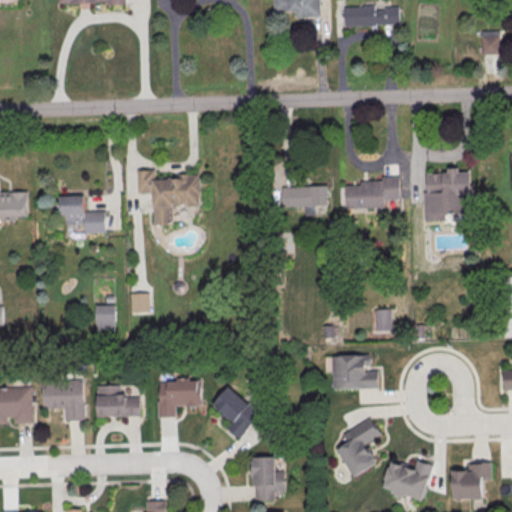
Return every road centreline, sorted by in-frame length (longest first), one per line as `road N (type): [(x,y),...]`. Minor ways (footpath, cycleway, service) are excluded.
road 1 (residential): [(0,110),(511,92)]
road 2 (residential): [(468,425),(466,375),(450,361),(427,362),(414,378),(414,410),(424,424),(468,425)]
road 3 (residential): [(201,474),(174,462),(0,468)]
